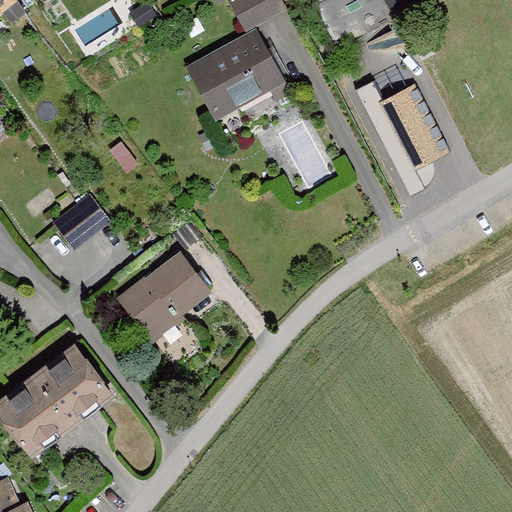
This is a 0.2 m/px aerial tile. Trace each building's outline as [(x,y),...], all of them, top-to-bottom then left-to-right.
[(223,0),(222,1),(236,34),(251,28),(287,13),(281,0),(223,0)] [(236,34),(176,63),(211,134),(286,97),(251,28),(236,34)] [(403,103),(364,123),(396,187),(435,168),(403,103)] [(48,226),(67,252),(105,224),(86,198),(48,226)] [(168,248),(109,297),(145,340),(205,292),(168,248)] [(68,343),(0,390),(0,422),(25,457),(107,399),(68,343)] [(0,482),(0,511),(21,511),(16,499),(9,504),(0,482)]
